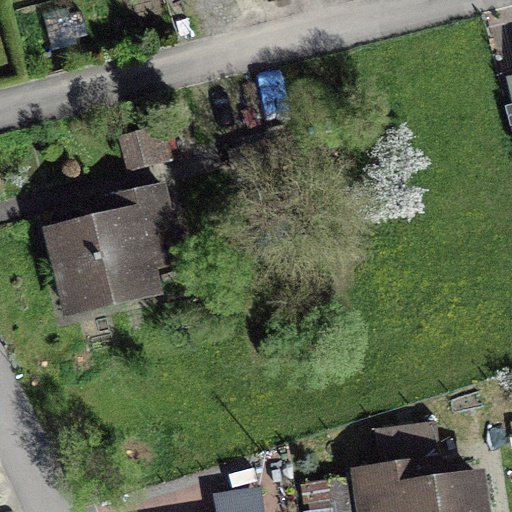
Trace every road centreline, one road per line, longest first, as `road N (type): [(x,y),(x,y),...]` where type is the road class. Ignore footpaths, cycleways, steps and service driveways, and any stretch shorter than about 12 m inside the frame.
road 1 (residential): [(440,0),(0,108)]
road 2 (residential): [(0,389),(54,511)]
